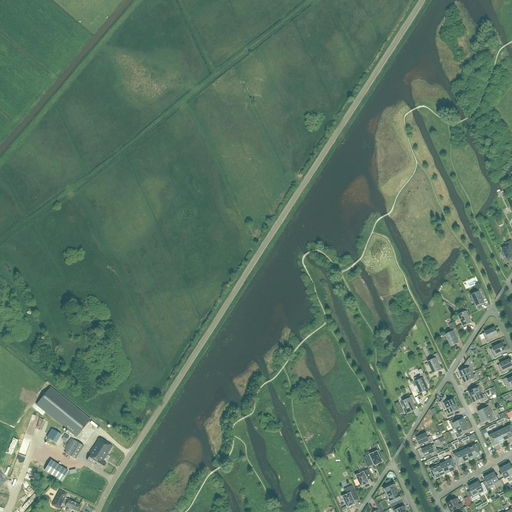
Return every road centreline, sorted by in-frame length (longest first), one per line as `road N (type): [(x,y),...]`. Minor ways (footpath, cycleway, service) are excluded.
road 1 (unclassified): [(97,511),(422,0)]
road 2 (track): [(0,337),(95,411),(142,435)]
road 3 (residential): [(449,373),(407,437),(435,496)]
road 4 (residential): [(511,349),(491,306),(449,373)]
